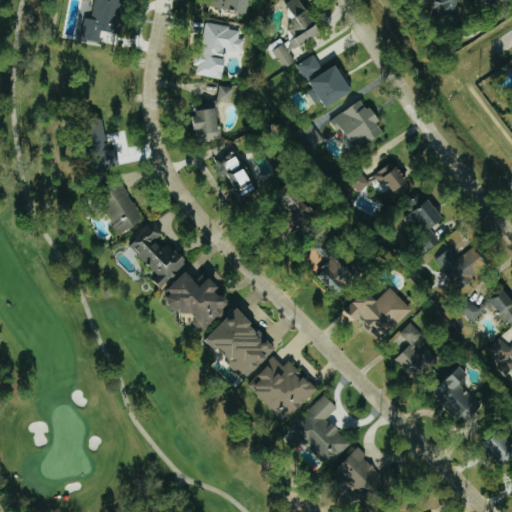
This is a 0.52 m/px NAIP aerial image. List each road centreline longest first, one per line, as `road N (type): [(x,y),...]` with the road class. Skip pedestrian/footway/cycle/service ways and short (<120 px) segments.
road 1 (residential): [(501,511),(165,171),(154,113),(173,0)]
road 2 (residential): [(511,229),(349,0)]
